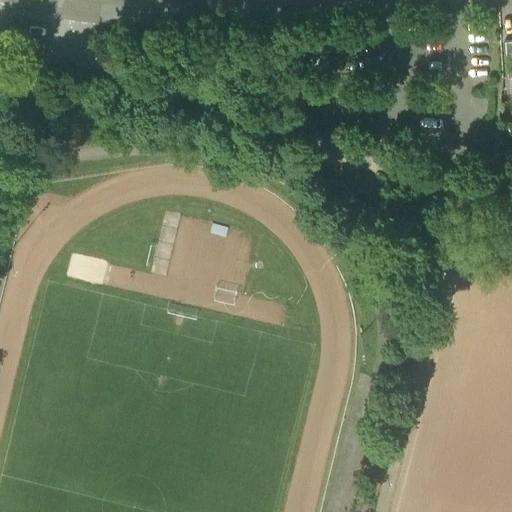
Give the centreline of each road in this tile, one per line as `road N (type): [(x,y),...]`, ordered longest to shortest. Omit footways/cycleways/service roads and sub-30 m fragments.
road 1 (track): [(511,205),(139,76),(66,41),(62,12)]
road 2 (residential): [(317,0),(131,12),(62,12),(37,0)]
